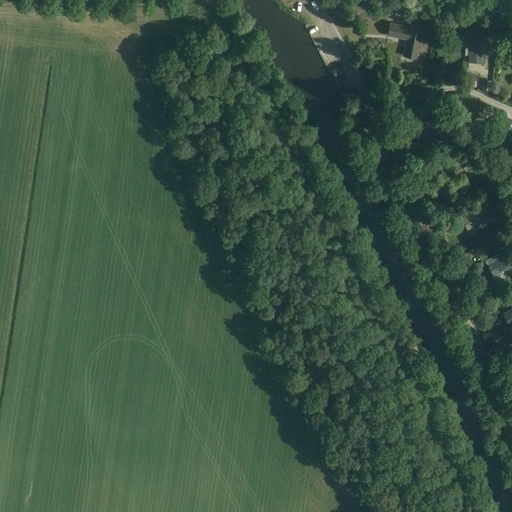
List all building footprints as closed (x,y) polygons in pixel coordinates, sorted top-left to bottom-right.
[(407,26),(389,22),(386,34),(405,38),(401,55),(416,58),(422,27),(408,24),(407,26)] [(468,61),(481,61),(481,38),(473,38),(473,41),(468,41),(468,61)] [(507,41),(501,44),(504,49),(510,45),(507,41)] [(484,78),(482,90),(491,91),(493,79),(484,78)] [(442,135),(443,134),(435,116),(415,125),(422,139),(433,134),(435,138),(442,135)] [(505,121),(495,117),(492,123),(501,126),(496,139),(508,143),(511,136),(511,135),(511,125),(510,124),(511,120),(506,118),(505,121)] [(450,132),(444,135),(448,143),(453,140),(450,132)] [(471,162),(470,163),(466,153),(464,154),(464,155),(454,160),(456,163),(440,170),(445,180),(454,175),(455,177),(474,168),(471,162)] [(461,216),(465,226),(466,230),(487,222),(481,208),(461,216)] [(485,259),(491,272),(493,276),(511,266),(504,250),(485,259)] [(511,308),(503,313),(508,326),(511,323),(511,308)]
